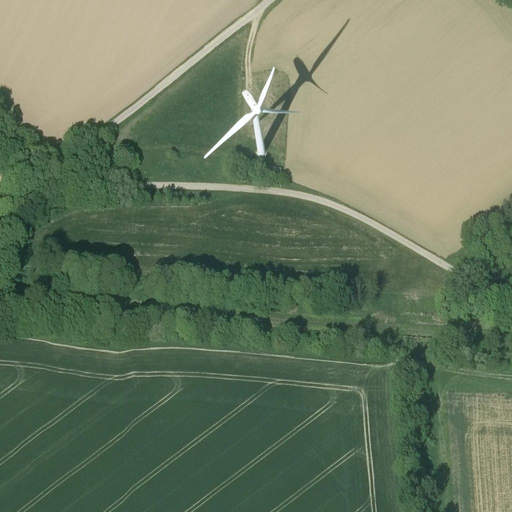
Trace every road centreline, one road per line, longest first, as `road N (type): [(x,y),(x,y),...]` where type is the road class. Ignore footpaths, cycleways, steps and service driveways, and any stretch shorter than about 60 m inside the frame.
road 1 (track): [(511,298),(313,200),(233,187),(97,184),(75,167)]
road 2 (unclassified): [(273,0),(93,141),(75,167),(41,167),(0,146)]
road 3 (track): [(266,137),(247,62),(258,12)]
